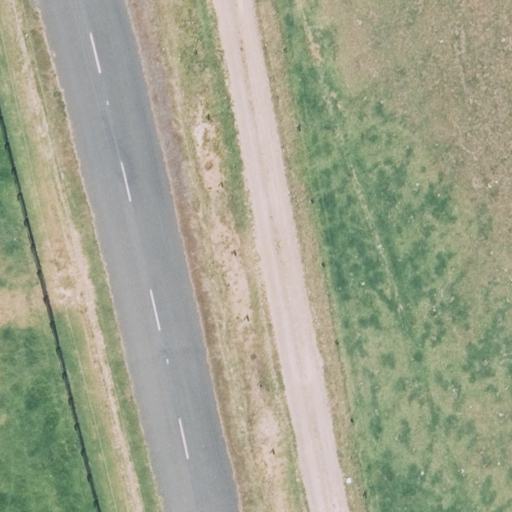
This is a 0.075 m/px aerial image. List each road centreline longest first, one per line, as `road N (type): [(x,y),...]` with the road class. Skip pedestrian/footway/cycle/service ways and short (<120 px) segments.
road 1 (unclassified): [(201,511),(78,0)]
road 2 (track): [(234,0),(334,511)]
